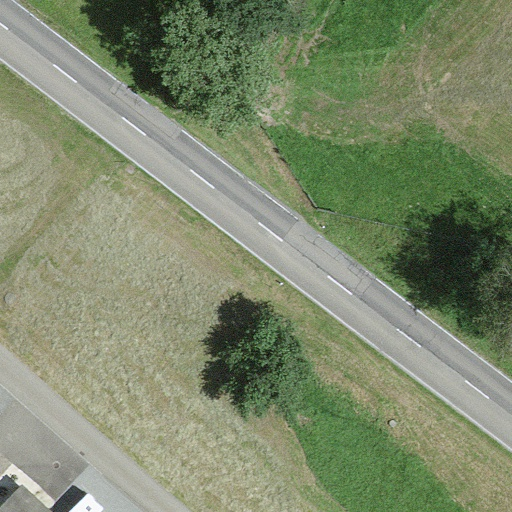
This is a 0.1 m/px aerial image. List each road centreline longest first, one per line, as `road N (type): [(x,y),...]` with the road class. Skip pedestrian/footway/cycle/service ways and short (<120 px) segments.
road 1 (secondary): [(0,33),(511,424)]
road 2 (unclassified): [(170,511),(0,370)]
